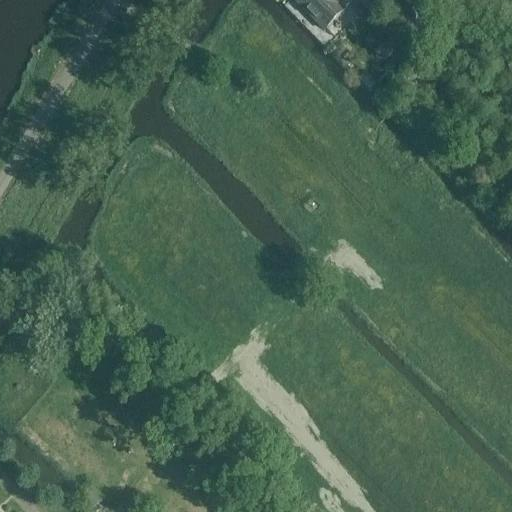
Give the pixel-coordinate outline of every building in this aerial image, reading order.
[(301,0),(297,4),(324,32),(345,11),(344,10),(354,0),(301,0)] [(356,0),(368,11),(378,0),(356,0)] [(388,42),(378,49),(385,59),(395,52),(388,42)] [(422,67),(431,75),(452,51),(443,43),(422,67)] [(409,99),(422,100),(423,86),(410,85),(409,99)]
